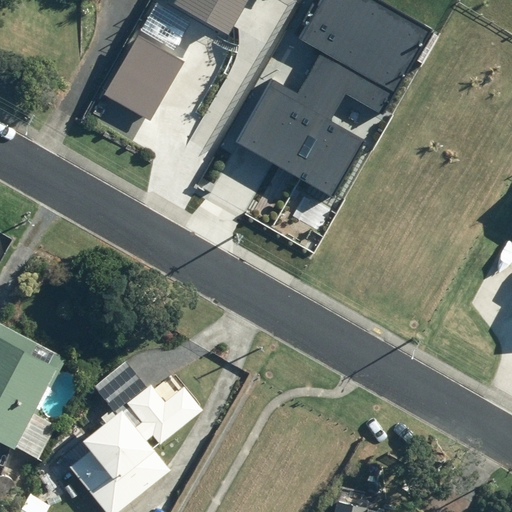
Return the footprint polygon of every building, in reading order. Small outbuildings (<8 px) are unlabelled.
[(197,0),(238,23),(251,0),(197,0)] [(276,76),(241,135),(332,187),(362,135),(328,116),(345,87),(385,109),(433,25),(390,0),(317,0),(300,30),(317,40),(291,85),(276,76)] [(138,33),(104,89),(147,114),(181,58),(138,33)] [(0,433),(41,456),(59,421),(38,410),(67,356),(0,322),(0,433)] [(148,383),(127,357),(95,383),(117,409),(85,435),(93,446),(72,463),(111,511),(115,511),(172,467),(156,446),(206,406),(186,382),(167,397),(152,380),(148,383)] [(366,511),(369,502),(338,496),(334,511),(366,511)] [(29,511),(36,507),(28,498),(15,510),(16,511),(29,511)]
